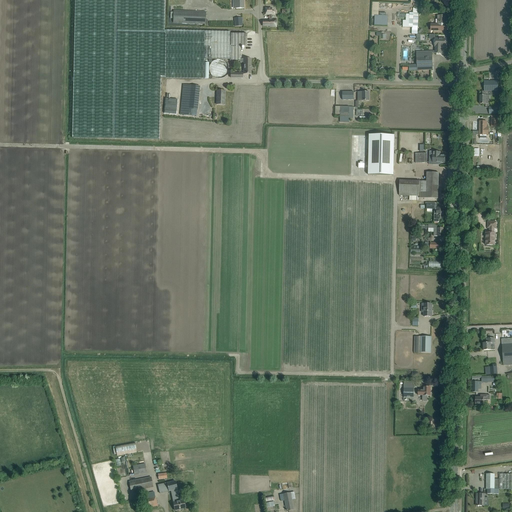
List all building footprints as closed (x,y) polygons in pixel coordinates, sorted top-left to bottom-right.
[(185,30),(164,30),(164,0),(74,0),(74,29),(73,77),(72,138),(159,139),(161,78),(204,79),(204,59),(230,59),(230,61),(240,61),(240,59),(240,46),(247,46),(247,34),(230,34),(230,32),(185,31),(185,30)] [(244,8),(243,0),(235,0),(236,8),(244,8)] [(271,8),(265,8),(265,15),(269,15),(269,21),(263,21),(263,26),(270,26),(270,27),(276,27),(276,19),(272,19),(272,20),(271,15),(275,15),(275,12),(271,12),(271,8)] [(205,24),(205,12),(173,10),(173,13),(171,13),(171,18),(173,18),(173,23),(205,24)] [(411,27),(414,27),(414,35),(419,35),(420,14),(411,14),(411,27)] [(375,15),(375,25),(388,25),(388,15),(375,15)] [(437,24),(433,24),(433,30),(446,31),(446,25),(446,16),(437,16),(437,24)] [(433,70),(432,53),(436,53),(441,53),(441,46),(446,47),(446,39),(435,39),(435,46),(436,46),(436,51),(432,51),(417,52),(417,71),(433,70)] [(240,59),(240,61),(240,62),(244,62),(244,74),(251,74),(251,59),(240,59)] [(484,81),(484,91),(484,92),(485,92),(485,95),(480,95),(480,104),(488,104),(488,100),(489,100),(489,91),(498,91),(497,81),(484,81)] [(197,110),(200,86),(183,85),(180,115),(189,116),(190,109),(197,110)] [(225,105),(225,91),(217,91),(216,105),(225,105)] [(354,100),(354,92),(342,92),(343,100),(354,100)] [(362,92),(360,92),(358,92),(358,101),(359,101),(369,101),(369,92),(362,92)] [(178,99),(165,98),(164,113),(176,115),(178,99)] [(354,107),(349,107),(335,107),(335,114),(340,114),(340,122),(349,122),(349,121),(353,121),(353,118),(354,107)] [(492,115),(491,126),(498,126),(498,130),(498,134),(502,134),(502,130),(502,115),(492,115)] [(479,121),(479,135),(487,135),(489,135),(489,127),(487,127),(487,121),(479,121)] [(369,135),(368,175),(393,175),(394,135),(369,135)] [(440,155),(440,152),(433,152),(433,163),(445,163),(445,155),(440,155)] [(427,153),(416,153),(416,163),(427,162),(427,153)] [(438,198),(439,173),(427,172),(427,181),(400,180),(399,195),(409,196),(409,200),(416,200),(416,196),(419,196),(419,198),(438,198)] [(444,219),(444,208),(436,208),(436,214),(434,214),(434,222),(439,222),(439,219),(444,219)] [(489,228),(489,233),(486,232),(486,245),(487,245),(487,246),(490,246),(490,245),(495,245),(495,233),(494,233),(494,228),(496,228),(496,222),(488,222),(488,228),(489,228)] [(428,225),(428,228),(428,232),(434,232),(434,236),(437,236),(443,236),(443,228),(437,228),(437,225),(428,225)] [(424,304),(422,304),(422,312),(424,312),(424,317),(431,317),(432,304),(424,304)] [(414,337),(414,353),(421,353),(431,353),(431,337),(421,337),(414,337)] [(486,338),(486,343),(483,343),(484,351),(495,350),(494,343),(495,343),(495,338),(486,338)] [(511,365),(511,338),(502,339),(502,345),(503,366),(511,365)] [(486,375),(498,374),(497,366),(496,365),(495,365),(495,366),(485,367),(486,375)] [(481,382),(472,382),(472,392),(478,392),(478,385),(481,385),(481,382)] [(304,384),(303,432),(329,433),(329,412),(334,412),(334,401),(332,401),(332,397),(329,397),(329,392),(328,392),(328,385),(304,384)] [(430,396),(430,387),(424,387),(424,390),(419,390),(419,395),(422,396),(422,401),(427,401),(427,396),(430,396)] [(413,397),(413,388),(403,388),(403,397),(413,397)] [(490,395),(487,395),(480,395),(480,397),(475,397),(475,404),(483,404),(483,400),(487,400),(490,400),(490,395)] [(115,447),(113,447),(113,449),(114,455),(116,454),(117,456),(137,453),(135,442),(115,446),(115,447)] [(145,464),(133,466),(134,475),(146,473),(145,464)] [(511,488),(511,473),(500,474),(500,488),(511,488)] [(486,474),(486,489),(487,489),(487,494),(498,494),(498,489),(499,479),(494,479),(494,474),(486,474)] [(151,477),(147,478),(141,479),(129,482),(131,492),(153,487),(151,477)] [(158,486),(160,494),(171,491),(174,490),(177,489),(175,481),(158,486)] [(174,490),(171,491),(173,502),(175,511),(181,510),(181,509),(185,508),(183,500),(177,502),(175,490),(174,490)] [(158,506),(157,502),(156,500),(154,492),(143,494),(146,508),(158,506)] [(291,493),(280,495),(281,501),(284,500),(286,511),(294,509),(292,499),(296,499),(294,492),(291,492),(291,493)] [(484,494),(476,494),(476,506),(478,506),(479,506),(484,506),(484,494)] [(265,503),(266,511),(275,510),(274,502),(265,503)]
